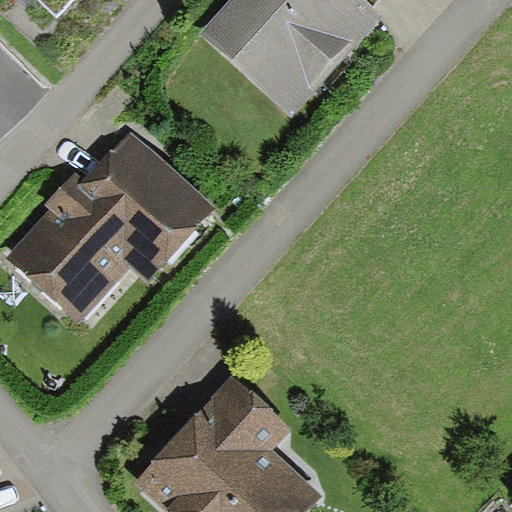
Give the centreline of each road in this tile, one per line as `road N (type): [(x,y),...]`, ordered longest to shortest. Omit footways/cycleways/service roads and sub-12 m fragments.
road 1 (residential): [(475,0),(50,472)]
road 2 (residential): [(0,164),(150,0)]
